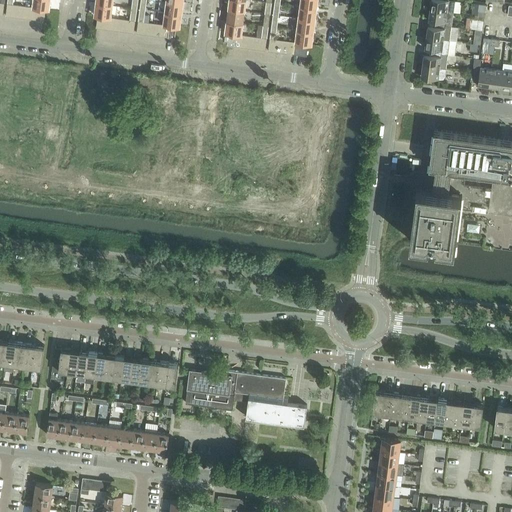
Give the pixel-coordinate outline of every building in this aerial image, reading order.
[(26,0),(26,5),(33,6),(39,7),(46,8),(49,8),(50,0),(26,0)] [(159,0),(158,10),(166,11),(181,13),(183,1),(171,0),(159,0)] [(245,10),(245,0),(229,0),(229,8),(245,10)] [(455,0),(431,0),(430,8),(454,11),(455,0)] [(111,16),(113,4),(96,2),(95,14),(98,15),(104,15),(110,16),(111,16)] [(12,16),(14,4),(13,4),(7,3),(6,15),(12,16)] [(315,19),(317,7),(300,5),(299,17),(315,19)] [(44,20),(46,8),(39,7),(37,19),(44,20)] [(243,22),(245,10),(229,8),(227,20),(243,22)] [(452,22),(454,11),(430,8),(429,19),(434,20),(452,22)] [(180,25),(181,13),(166,11),(164,23),(170,24),(169,36),(175,37),(176,25),(180,25)] [(313,31),(315,19),(299,17),(297,29),(313,31)] [(241,34),(243,22),(227,20),(225,40),(227,40),(227,44),(233,45),(235,33),(241,34)] [(428,25),(427,36),(450,39),(457,40),(459,26),(452,25),(452,22),(434,20),(433,26),(428,25)] [(483,29),(475,28),(473,42),(481,43),(483,29)] [(312,43),(313,31),(297,29),(295,41),(302,42),(308,43),(312,43)] [(240,46),(241,34),(235,33),(233,45),(240,46)] [(246,47),(248,35),(241,34),(240,46),(246,47)] [(253,48),(254,36),(248,35),(246,47),(253,48)] [(259,48),(261,36),(254,36),(253,48),(259,48)] [(448,56),(450,39),(427,36),(425,47),(430,48),(429,54),(448,56)] [(275,51),(277,39),(276,38),(270,38),(268,50),(275,51)] [(302,42),(295,41),(294,53),(300,54),(302,42)] [(446,68),(448,56),(429,54),(424,53),(423,64),(446,68)] [(445,75),(446,68),(423,64),(421,76),(438,78),(443,79),(445,75)] [(489,85),(491,68),(480,66),(480,70),(478,82),(478,83),(489,85)] [(500,86),(502,69),(491,68),(489,85),(500,86)] [(511,87),(511,77),(511,70),(502,69),(500,86),(511,87)] [(166,157),(160,201),(209,207),(213,176),(269,184),(266,201),(277,202),(277,205),(311,210),(324,112),(181,93),(173,158),(166,157)] [(511,138),(434,128),(429,165),(431,165),(429,186),(418,185),(417,187),(410,239),(430,242),(430,238),(437,239),(436,243),(455,245),(461,206),(511,212),(511,138)] [(4,361),(3,369),(13,370),(14,362),(17,341),(7,339),(4,361)] [(22,364),(25,342),(17,341),(14,362),(22,364)] [(31,365),(34,343),(25,342),(22,364),(31,365)] [(42,366),(45,344),(34,343),(31,365),(42,366)] [(68,370),(71,348),(55,346),(52,368),(68,370)] [(77,371),(80,349),(71,348),(68,370),(77,371)] [(86,372),(89,350),(80,349),(77,371),(86,372)] [(94,373),(97,352),(89,350),(86,372),(94,373)] [(103,374),(106,353),(97,352),(94,373),(103,374)] [(112,376),(115,354),(106,353),(103,374),(112,376)] [(121,377),(124,355),(115,354),(112,376),(121,377)] [(130,378),(133,356),(124,355),(121,377),(130,378)] [(140,379),(142,358),(133,356),(130,378),(140,379)] [(148,381),(151,359),(142,358),(140,379),(148,381)] [(157,382),(160,360),(151,359),(148,381),(157,382)] [(166,383),(169,361),(160,360),(157,382),(166,383)] [(176,384),(179,363),(169,361),(166,383),(176,384)] [(234,397),(238,370),(219,368),(219,372),(190,368),(186,402),(233,409),(234,397)] [(287,377),(286,377),(238,370),(234,397),(249,399),(246,416),(304,424),(307,404),(283,400),(287,377)] [(381,411),(384,390),(375,388),(372,410),(381,411)] [(390,413),(393,391),(384,390),(381,411),(390,413)] [(399,414),(402,392),(393,391),(390,413),(399,414)] [(408,415),(411,393),(402,392),(399,414),(408,415)] [(418,416),(420,394),(411,393),(408,415),(418,416)] [(427,418),(429,396),(420,394),(418,416),(427,418)] [(436,419),(438,397),(429,396),(427,418),(436,419)] [(445,420),(448,398),(438,397),(436,419),(445,420)] [(454,421),(457,399),(448,398),(445,420),(454,421)] [(463,422),(466,401),(457,399),(454,421),(463,422)] [(472,424),(475,402),(466,401),(463,422),(472,424)] [(481,425),(484,403),(475,402),(472,424),(481,425)] [(503,428),(506,406),(497,405),(494,427),(503,428)] [(511,429),(511,406),(506,406),(503,428),(511,429)] [(14,429),(17,412),(5,411),(3,428),(14,429)] [(27,431),(29,414),(17,412),(14,429),(27,431)] [(59,435),(61,418),(49,417),(47,434),(59,435)] [(71,437),(73,420),(61,418),(59,435),(71,437)] [(73,420),(71,437),(83,438),(85,421),(73,420)] [(94,440),(96,423),(85,421),(83,438),(94,440)] [(107,442),(109,425),(96,423),(94,440),(107,442)] [(119,443),(121,426),(109,425),(107,442),(119,443)] [(131,445),(133,428),(121,426),(119,443),(131,445)] [(143,446),(145,429),(133,428),(131,445),(143,446)] [(155,448),(157,431),(145,429),(143,446),(155,448)] [(167,450),(169,433),(157,431),(155,448),(167,450)] [(399,451),(401,439),(382,436),(381,443),(382,443),(381,448),(399,451)] [(398,462),(399,451),(381,448),(380,453),(379,453),(379,460),(398,462)] [(379,460),(378,466),(379,466),(378,471),(396,473),(403,474),(405,463),(398,462),(379,460)] [(395,485),(396,473),(378,471),(377,476),(376,476),(376,482),(395,485)] [(52,496),(53,484),(36,481),(35,494),(52,496)] [(394,496),(395,485),(376,482),(375,489),(376,489),(375,494),(394,496)] [(71,486),(69,499),(77,500),(78,492),(79,487),(71,486)] [(122,505),(124,493),(110,491),(107,491),(105,503),(122,505)] [(50,508),(52,496),(35,494),(33,506),(50,508)] [(374,498),(373,505),(399,508),(401,497),(394,496),(375,494),(375,499),(374,498)] [(171,511),(187,511),(188,502),(172,500),(170,511),(171,511)] [(121,511),(122,505),(105,503),(103,511),(121,511)]
